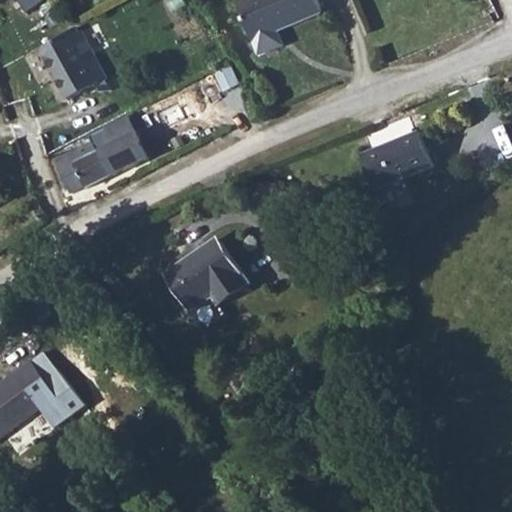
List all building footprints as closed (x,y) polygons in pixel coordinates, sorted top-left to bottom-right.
[(286,38),(324,23),(315,0),(252,0),(235,7),(257,62),(282,52),(278,41),(275,34),(283,31),(286,38)] [(48,53),(74,101),(102,86),(90,64),(104,57),(89,30),(77,37),(73,39),(48,53)] [(278,41),(286,38),(283,31),(275,34),(278,41)] [(126,116),(87,134),(92,145),(106,175),(146,157),(126,116)] [(423,139),(372,157),(384,190),(435,172),(423,139)] [(106,175),(92,145),(52,165),(66,193),(106,175)] [(0,199),(22,184),(0,151),(0,199)] [(218,294),(223,305),(257,287),(233,241),(206,255),(202,249),(173,265),(195,306),(218,294)] [(0,430),(61,386),(35,350),(0,375),(0,430)] [(388,473),(364,487),(376,506),(399,492),(388,473)]
